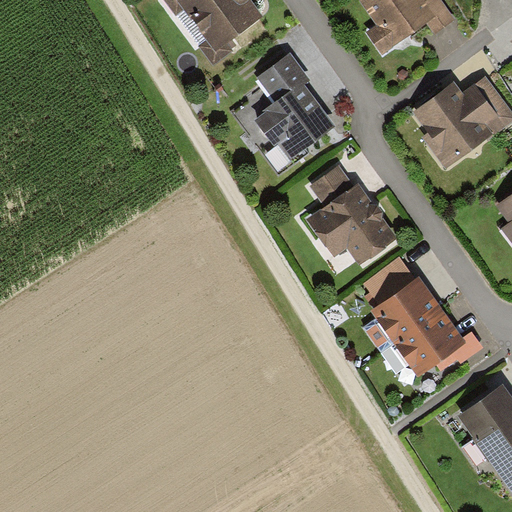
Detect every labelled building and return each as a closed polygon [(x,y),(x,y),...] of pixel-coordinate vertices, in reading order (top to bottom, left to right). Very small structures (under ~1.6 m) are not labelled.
[(163,0),(177,16),(200,48),(214,66),(234,53),(231,47),(236,43),(234,38),(262,17),(251,2),(251,0),(163,0)] [(439,0),(429,0),(429,1),(427,0),(366,0),(361,4),(377,26),(367,34),(383,56),(427,23),(437,35),(456,21),(439,0)] [(311,82),(291,54),(254,80),(273,106),(254,119),(275,148),(280,145),(291,161),(336,129),(305,86),(311,82)] [(456,84),(413,116),(427,135),(422,138),(446,170),(511,122),(511,113),(486,78),(464,95),(456,84)] [(354,187),(340,167),(312,186),(328,208),(310,221),(335,257),(348,248),(361,266),(398,240),(369,199),(359,184),(354,187)] [(511,197),(499,206),(511,223),(502,229),(511,241),(511,197)] [(407,269),(368,296),(377,309),(371,313),(376,320),(367,327),(383,349),(393,342),(418,378),(439,364),(443,369),(459,358),(463,363),(481,349),(471,334),(463,340),(448,320),(433,298),(420,280),(417,282),(407,269)] [(511,400),(502,386),(458,417),(511,492),(511,400)]
